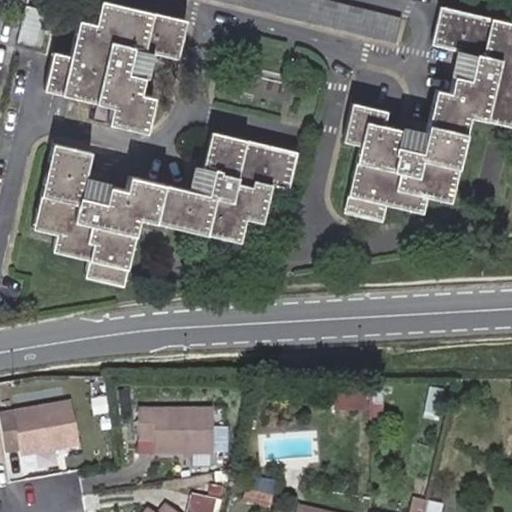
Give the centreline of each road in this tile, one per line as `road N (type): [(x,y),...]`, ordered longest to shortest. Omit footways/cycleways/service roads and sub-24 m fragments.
road 1 (secondary): [(0,355),(253,322),(511,307)]
road 2 (unknown): [(204,13),(176,136),(150,148),(46,125),(22,152),(0,233)]
road 3 (unknown): [(204,13),(321,40),(334,50),(305,243)]
